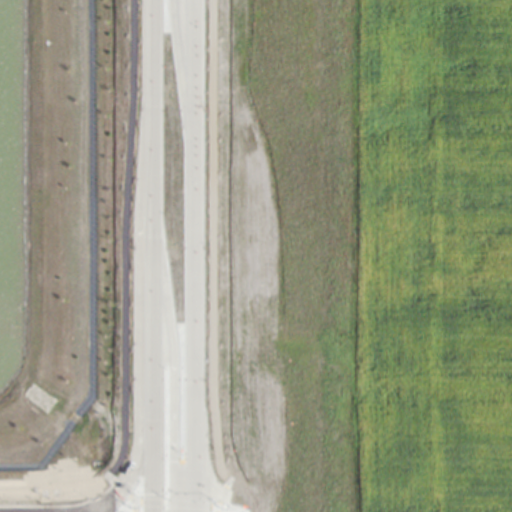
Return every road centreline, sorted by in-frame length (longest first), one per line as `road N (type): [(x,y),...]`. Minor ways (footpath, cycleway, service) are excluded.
road 1 (secondary): [(150,0),(153,511)]
road 2 (secondary): [(192,511),(192,0)]
road 3 (secondary): [(152,161),(137,217),(136,458),(127,482),(95,511)]
road 4 (secondary): [(152,259),(173,380),(174,511)]
road 5 (secondary): [(192,137),(173,0)]
